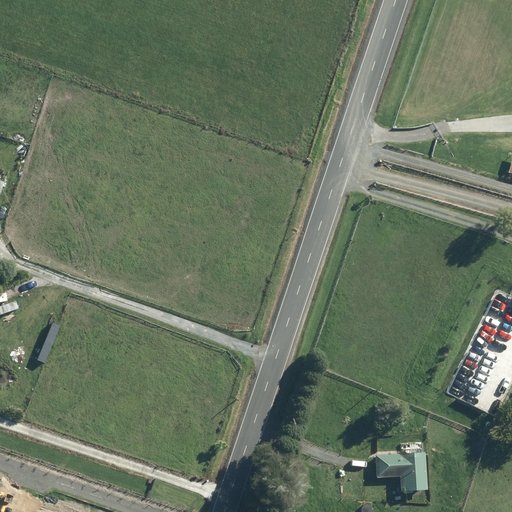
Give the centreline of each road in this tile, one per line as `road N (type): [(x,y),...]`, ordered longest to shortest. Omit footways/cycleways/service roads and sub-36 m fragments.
road 1 (tertiary): [(396,0),(226,511)]
road 2 (unknown): [(276,362),(9,259)]
road 3 (unknown): [(228,505),(0,427)]
road 4 (unknown): [(339,173),(511,227)]
